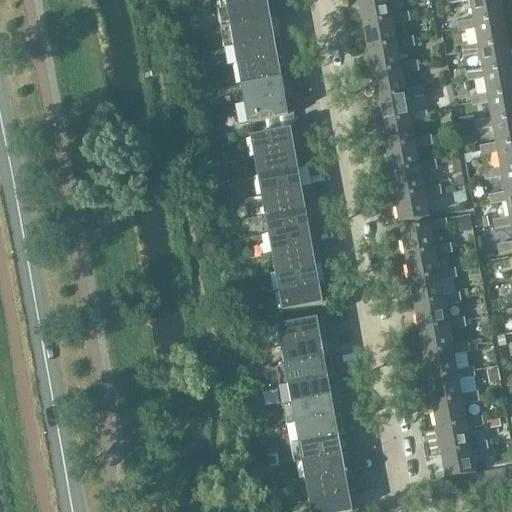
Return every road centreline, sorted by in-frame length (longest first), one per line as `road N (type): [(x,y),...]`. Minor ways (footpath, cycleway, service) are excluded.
road 1 (residential): [(410,511),(317,0)]
road 2 (secondary): [(73,511),(0,121)]
